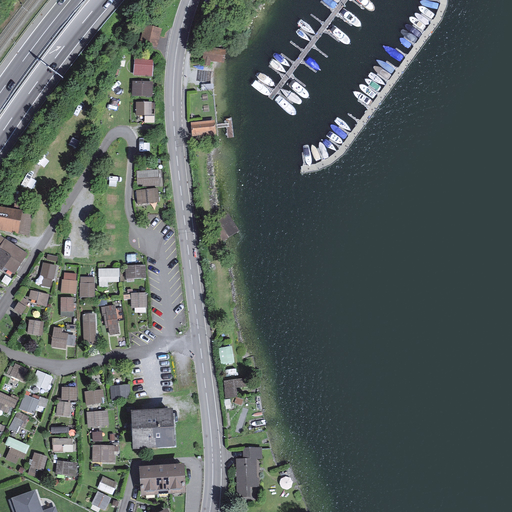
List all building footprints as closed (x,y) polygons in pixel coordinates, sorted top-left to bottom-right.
[(161,28),(146,25),(142,43),(158,46),(161,28)] [(225,50),(206,47),(204,59),(223,62),(225,50)] [(154,82),(155,66),(135,65),(134,81),(154,82)] [(152,83),(132,83),(133,94),(152,94),(152,83)] [(153,103),(136,103),(136,115),(154,115),(153,103)] [(214,121),(191,123),(192,137),(215,136),(214,121)] [(157,188),(136,191),(138,205),(159,202),(157,188)] [(25,210),(0,206),(0,228),(22,232),(25,210)] [(239,233),(227,214),(210,224),(221,243),(239,233)] [(27,253),(0,236),(0,275),(4,270),(13,275),(27,253)] [(55,266),(45,263),(40,284),(50,286),(55,266)] [(145,265),(126,265),(126,280),(145,280),(145,265)] [(119,268),(100,269),(100,288),(108,288),(108,282),(119,282),(119,268)] [(94,279),(82,279),(82,296),(94,296),(94,279)] [(76,281),(62,281),(62,293),(75,294),(76,281)] [(49,296),(32,292),(30,300),(47,304),(49,296)] [(146,293),(131,294),(132,309),(147,307),(146,293)] [(72,298),(60,299),(61,313),(72,313),(72,298)] [(27,302),(20,299),(14,312),(21,315),(27,302)] [(121,330),(118,307),(103,309),(105,332),(121,330)] [(94,313),(81,313),(81,344),(94,344),(94,313)] [(43,320),(27,320),(27,335),(42,335),(43,320)] [(62,364),(65,346),(48,343),(44,361),(62,364)] [(233,351),(220,352),(222,369),(235,367),(233,351)] [(23,380),(26,368),(12,363),(8,375),(23,380)] [(50,375),(37,371),(32,386),(45,390),(50,375)] [(248,380),(223,381),(224,401),(235,400),(235,391),(248,390),(248,380)] [(127,383),(108,386),(110,399),(129,396),(127,383)] [(14,397),(0,392),(0,407),(10,411),(14,397)] [(40,397),(26,392),(21,409),(35,413),(40,397)] [(102,393),(86,395),(88,408),(104,406),(102,393)] [(70,404),(55,403),(54,421),(69,422),(70,404)] [(28,417),(16,412),(11,427),(23,431),(28,417)] [(107,412),(87,413),(88,428),(107,427),(107,412)] [(172,413),(134,415),(135,448),(173,446),(172,413)] [(93,445),(104,444),(103,436),(93,437),(93,445)] [(71,439),(53,439),(53,453),(71,453),(71,439)] [(25,447),(10,442),(2,463),(17,469),(25,447)] [(262,444),(243,445),(243,453),(235,454),(237,497),(260,496),(258,455),(262,455),(262,444)] [(107,448),(91,449),(92,458),(107,457),(107,448)] [(48,457),(34,453),(30,468),(43,472),(48,457)] [(77,463),(56,462),(56,476),(77,476),(77,463)] [(184,491),(183,467),(169,468),(171,492),(184,491)] [(171,492),(169,468),(156,469),(158,493),(171,492)] [(158,493),(156,469),(143,470),(144,494),(158,493)] [(98,493),(114,500),(119,487),(103,481),(98,493)] [(44,508),(38,490),(12,499),(16,511),(57,511),(55,504),(44,508)] [(109,500),(99,494),(94,504),(105,509),(109,500)]
